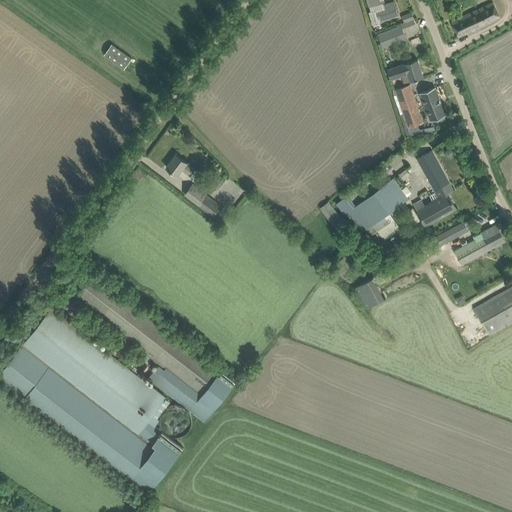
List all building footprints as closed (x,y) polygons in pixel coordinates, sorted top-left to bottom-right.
[(367,0),(369,6),(371,12),(370,12),(374,25),(380,23),(379,21),(389,18),(399,15),(394,1),(385,4),(383,5),(382,2),(385,1),(384,0),(367,0)] [(494,1),(461,17),(452,21),(459,37),(501,17),(494,1)] [(403,15),(405,21),(415,17),(413,12),(403,15)] [(383,47),(406,38),(401,26),(378,35),(383,47)] [(113,43),(105,54),(125,68),(132,58),(113,43)] [(405,63),(397,66),(386,69),(390,79),(408,73),(411,81),(424,77),(418,59),(405,63)] [(396,89),(393,90),(395,95),(398,94),(404,113),(401,114),(403,121),(408,136),(412,135),(409,126),(418,123),(423,122),(417,105),(410,84),(396,89)] [(420,93),(430,120),(445,114),(436,88),(420,93)] [(428,224),(456,208),(447,192),(454,188),(432,150),(418,158),(440,197),(426,205),(422,198),(415,202),(428,224)] [(191,176),(192,176),(196,179),(201,173),(176,154),(167,167),(178,175),(182,169),(191,176)] [(348,195),(337,203),(345,214),(348,212),(363,232),(365,231),(366,230),(370,236),(378,230),(384,239),(400,227),(389,212),(403,202),(409,198),(408,196),(403,190),(394,178),(388,182),(356,206),(348,195)] [(186,194),(212,214),(223,222),(231,212),(193,184),(186,194)] [(333,224),(341,217),(329,200),(320,206),(333,224)] [(438,246),(469,230),(464,222),(434,238),(438,246)] [(460,249),(455,252),(462,265),(497,245),(506,240),(497,223),(488,228),(474,236),(476,240),(468,245),(465,240),(458,245),(460,249)] [(95,272),(75,299),(83,305),(144,352),(140,357),(150,365),(154,360),(165,369),(154,382),(205,421),(215,408),(232,386),(236,381),(222,371),(221,370),(103,278),(95,272)] [(378,276),(354,288),(366,309),(388,295),(378,276)] [(511,286),(505,290),(474,307),(489,334),(511,321),(511,286)] [(462,295),(456,298),(459,305),(466,301),(462,295)] [(21,346),(0,374),(0,380),(24,399),(22,402),(21,402),(127,484),(144,498),(174,460),(184,447),(150,420),(167,399),(140,378),(149,365),(147,363),(137,375),(50,308),(21,346)] [(179,404),(177,404),(175,404),(173,404),(171,405),(169,406),(168,407),(166,408),(165,409),(164,411),(163,412),(162,414),(162,416),(161,418),(161,420),(162,422),(162,424),(163,425),(164,427),(165,429),(166,430),(167,431),(169,432),(171,433),(173,434),(174,434),(176,434),(178,434),(180,434),(182,433),(184,432),(185,431),(187,430),(188,429),(189,427),(190,426),(191,424),(191,422),(192,420),(192,418),(191,416),(191,415),(190,413),(189,411),(188,410),(187,408),(186,407),(184,406),(182,405),(181,404),(179,404)]
